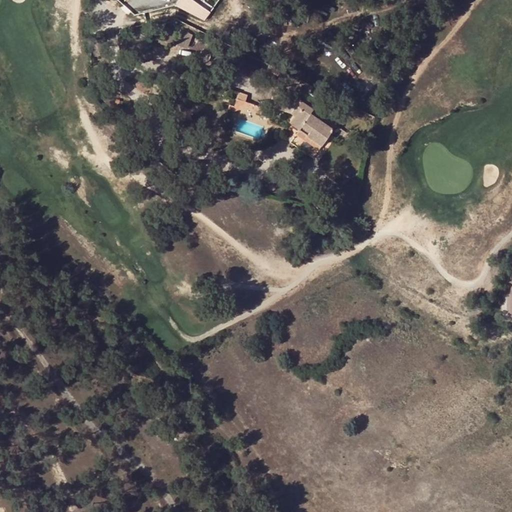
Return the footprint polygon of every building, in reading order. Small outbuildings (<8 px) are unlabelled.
[(176,35),(163,30),(160,40),(173,44),(176,35)] [(242,58),(235,71),(253,79),(259,66),(242,58)] [(280,77),(283,72),(276,68),(273,74),(280,77)] [(295,77),(283,72),(280,77),(280,78),(292,84),(295,77)] [(278,80),(268,75),(264,83),(274,88),(278,80)] [(299,130),(315,110),(296,97),(275,89),(270,105),(296,116),(290,123),(299,130)] [(236,107),(232,106),(231,110),(244,114),(245,110),(263,115),(266,107),(248,102),(249,94),(241,92),(236,107)] [(315,110),(299,130),(322,146),(326,140),(336,126),(315,110)] [(299,130),(296,135),(319,150),(322,146),(299,130)]
